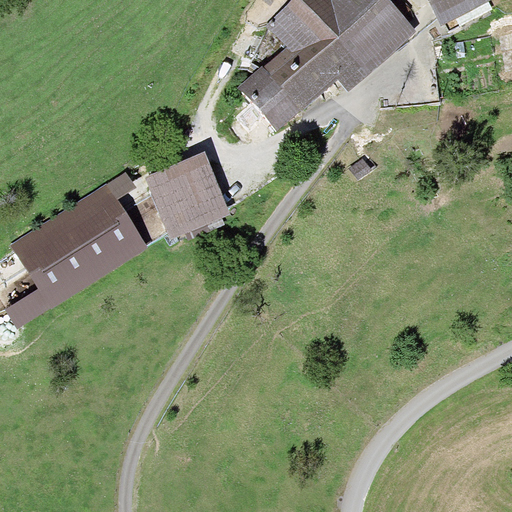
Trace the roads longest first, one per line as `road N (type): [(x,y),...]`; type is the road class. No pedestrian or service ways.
road 1 (track): [(0,266),(191,149),(239,154),(297,136),(334,111),(350,113),(167,379),(127,455),(123,511)]
road 2 (residential): [(349,511),(369,460),(402,415),(511,349)]
